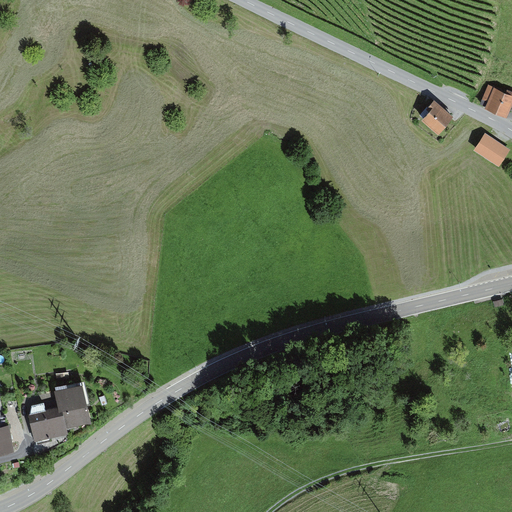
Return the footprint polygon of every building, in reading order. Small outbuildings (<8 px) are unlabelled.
[(511,105),(511,95),(495,88),(487,107),(508,116),(511,105)] [(455,118),(435,101),(421,118),(441,134),(455,118)] [(510,149),(485,133),(474,150),(499,166),(510,149)] [(32,416),(38,442),(72,435),(70,429),(94,423),(86,385),(60,391),(64,409),(32,416)] [(8,425),(0,426),(0,454),(13,452),(8,425)]
